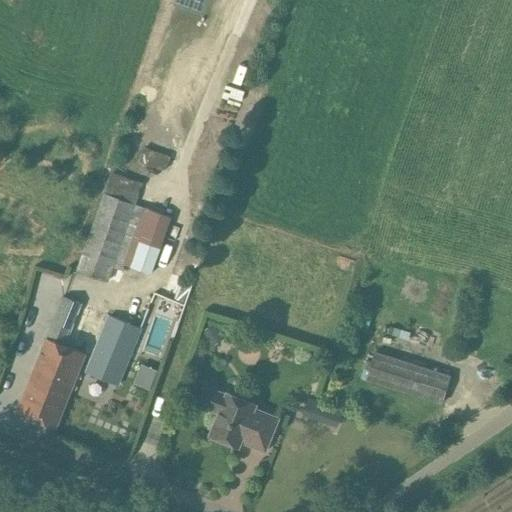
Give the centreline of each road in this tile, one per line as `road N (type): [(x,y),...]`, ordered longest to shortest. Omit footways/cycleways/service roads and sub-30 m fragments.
road 1 (unclassified): [(372,511),(511,422)]
road 2 (unclassified): [(148,511),(0,449)]
